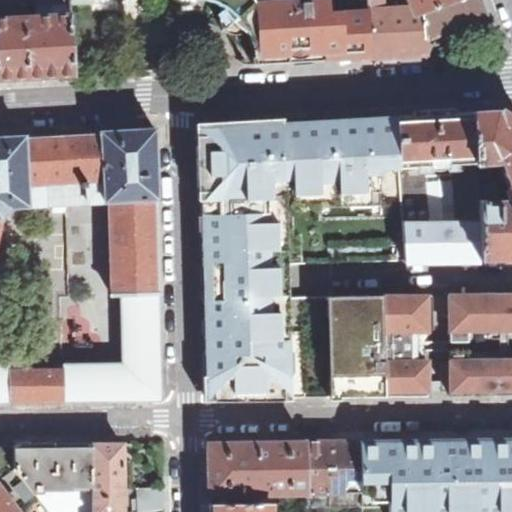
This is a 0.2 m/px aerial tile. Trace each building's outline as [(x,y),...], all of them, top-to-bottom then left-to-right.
[(71,14),(71,3),(70,0),(37,0),(38,16),(71,14)] [(257,65),(255,1),(254,0),(207,0),(209,0),(216,3),(225,7),(230,11),(237,17),(242,23),(246,31),(247,34),(250,41),(252,51),(253,58),(253,65),(257,65)] [(282,0),(261,1),(255,1),(257,65),(372,58),(369,10),(341,11),(333,12),(332,0),(310,0),(311,2),(302,2),(299,0),(298,0),(282,0)] [(340,0),(341,11),(369,10),(368,0),(340,0)] [(368,0),(369,10),(384,9),(383,0),(368,0)] [(459,0),(409,0),(412,7),(416,16),(425,13),(459,0)] [(459,0),(425,13),(427,54),(457,53),(449,28),(486,14),(480,0),(459,0)] [(0,18),(25,17),(24,1),(0,3),(0,18)] [(372,58),(427,54),(425,13),(416,16),(412,7),(384,9),(369,10),(372,58)] [(0,79),(75,75),(71,14),(38,16),(25,17),(0,18),(0,79)] [(511,120),(497,110),(472,111),(479,201),(479,221),(479,261),(511,260),(511,120)] [(396,116),(403,222),(479,221),(479,201),(472,111),(442,113),(421,115),(396,116)] [(334,262),(405,261),(403,222),(396,116),(382,117),(345,119),(322,120),(324,263),(334,262)] [(203,264),(324,263),(322,120),(263,124),(199,127),(200,164),(203,264)] [(100,135),(26,139),(29,207),(70,204),(110,202),(113,297),(126,296),(127,365),(125,368),(63,369),(63,370),(63,398),(157,397),(157,370),(156,337),(155,295),(157,295),(155,200),(158,200),(156,129),(142,129),(100,132),(100,135)] [(0,398),(11,398),(11,400),(63,400),(63,398),(63,370),(23,371),(23,359),(12,359),(13,371),(11,371),(11,369),(0,369),(0,225),(2,219),(12,208),(29,207),(26,139),(26,136),(9,137),(0,137),(0,398)] [(405,261),(479,261),(479,221),(403,222),(405,261)] [(494,395),(511,395),(511,294),(491,295),(494,395)] [(450,395),(494,395),(491,295),(433,296),(434,331),(450,331),(450,361),(442,361),(443,391),(450,391),(450,395)] [(381,397),(429,396),(426,296),(378,297),(381,397)] [(283,398),(362,397),(359,297),(204,300),(206,359),(207,399),(243,398),(283,398)] [(362,397),(381,397),(378,297),(359,297),(362,397)] [(511,511),(511,440),(362,442),(362,491),(389,491),(389,511),(511,511)] [(308,493),(307,442),(208,444),(210,495),(308,493)] [(362,491),(362,442),(307,442),(308,493),(329,493),(329,507),(362,507),(362,491)] [(93,511),(123,511),(122,444),(93,445),(93,511)] [(0,479),(16,468),(16,446),(0,445),(0,479)] [(93,511),(93,445),(16,446),(16,468),(48,511),(93,511)] [(0,511),(18,511),(0,487),(0,511)] [(133,511),(164,508),(164,488),(137,488),(137,498),(133,499),(133,511)]
